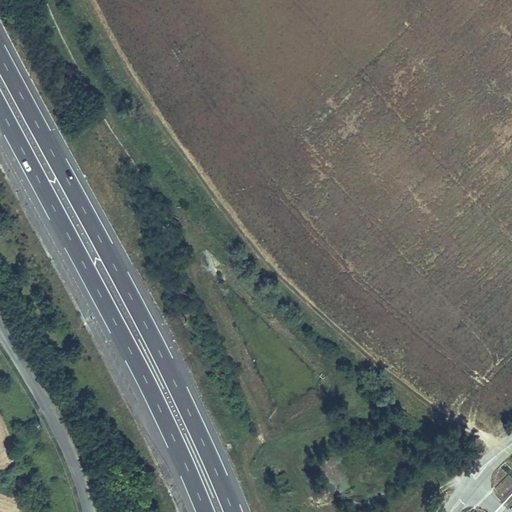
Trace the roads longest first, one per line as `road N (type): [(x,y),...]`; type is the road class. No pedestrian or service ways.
road 1 (motorway): [(233,511),(140,314),(0,54)]
road 2 (motorway): [(0,109),(206,511)]
road 3 (residential): [(88,511),(61,437),(0,328)]
